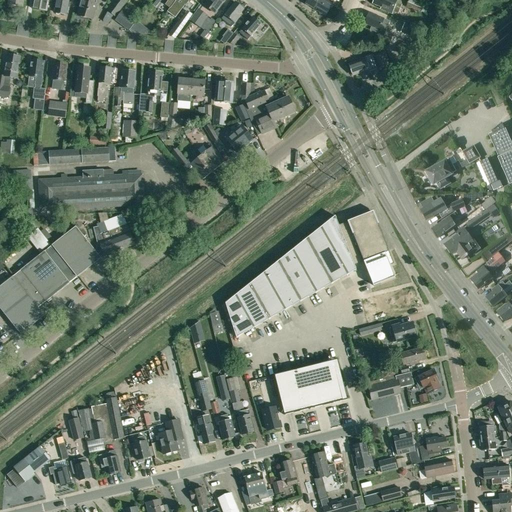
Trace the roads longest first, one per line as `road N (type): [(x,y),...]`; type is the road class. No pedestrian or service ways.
road 1 (residential): [(0,375),(335,109)]
road 2 (residential): [(307,55),(290,65),(257,66),(0,39)]
road 3 (tertiary): [(426,258),(317,48)]
road 4 (unclassified): [(252,352),(339,322),(365,427)]
road 5 (residential): [(173,476),(365,427)]
road 6 (tertiary): [(335,109),(426,258)]
road 7 (residential): [(35,511),(173,476)]
road 8 (tertiary): [(511,368),(426,258)]
